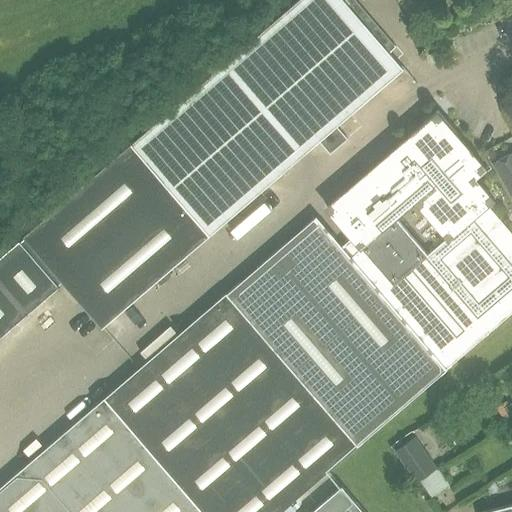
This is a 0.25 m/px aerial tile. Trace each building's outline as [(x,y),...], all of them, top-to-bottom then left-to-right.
[(389,52),(344,0),(298,0),(132,144),(23,237),(19,240),(52,277),(56,274),(103,328),(215,231),(319,141),(330,154),(348,139),(337,126),(403,69),(389,52)] [(373,117),(419,87),(410,74),(364,104),(373,117)] [(353,138),(372,117),(362,107),(342,128),(353,138)] [(440,110),(318,213),(226,293),(359,446),(444,365),(448,370),(511,314),(511,233),(469,186),(490,167),(440,110)] [(482,153),(485,159),(492,155),(489,150),(482,153)] [(494,163),(507,186),(511,182),(511,153),(494,163)] [(0,255),(0,281),(27,313),(59,285),(52,277),(19,240),(0,255)] [(0,335),(27,313),(0,281),(0,335)] [(282,511),(359,446),(226,293),(106,397),(204,511),(282,511)] [(204,511),(106,397),(0,488),(0,511),(204,511)] [(511,417),(511,408),(509,404),(506,400),(495,407),(505,422),(511,417)] [(417,480),(437,467),(416,436),(397,450),(417,480)] [(450,485),(442,474),(425,487),(432,498),(450,485)] [(511,511),(511,504),(479,511),(365,511),(343,485),(312,511),(511,511)]
